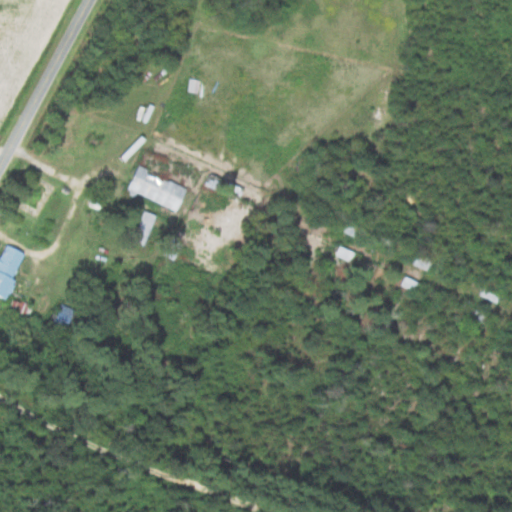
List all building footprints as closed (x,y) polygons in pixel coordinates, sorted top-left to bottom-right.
[(173,212),(184,188),(135,165),(124,190),(173,212)] [(132,241),(142,244),(148,214),(139,211),(132,241)] [(340,232),(357,240),(361,232),(345,224),(340,232)] [(22,253),(0,242),(0,297),(1,298),(22,253)] [(347,262),(351,253),(335,245),(331,254),(347,262)] [(424,272),(429,264),(413,255),(408,263),(424,272)] [(413,294),(418,285),(402,276),(397,285),(413,294)] [(490,302),(493,296),(481,288),(477,294),(490,302)] [(63,328),(72,311),(58,304),(50,322),(63,328)] [(483,323),(486,315),(468,308),(465,317),(483,323)]
